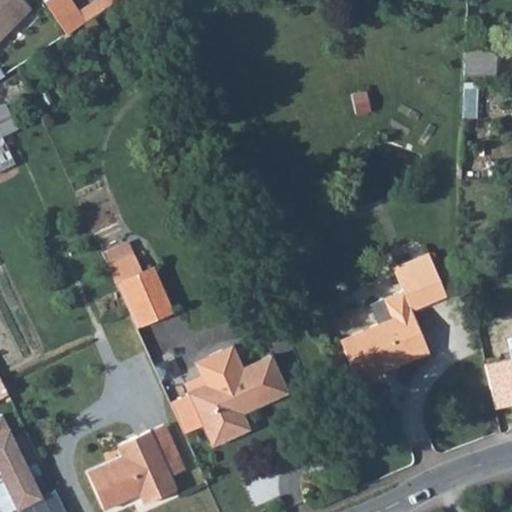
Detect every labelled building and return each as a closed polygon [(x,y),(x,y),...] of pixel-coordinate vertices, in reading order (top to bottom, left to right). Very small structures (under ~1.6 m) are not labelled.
[(0,0),(0,32),(27,3),(23,0),(0,0)] [(65,33),(83,22),(67,0),(43,0),(65,33)] [(466,47),(466,75),(498,76),(500,49),(466,47)] [(468,82),(465,112),(476,113),(478,83),(468,82)] [(2,105),(0,105),(0,133),(13,128),(2,105)] [(0,137),(0,169),(13,164),(0,137)] [(103,251),(117,281),(143,271),(129,239),(103,251)] [(412,310),(446,298),(430,256),(396,269),(404,291),(370,304),(377,324),(346,337),(362,382),(385,374),(382,367),(426,351),(412,310)] [(139,326),(171,311),(152,267),(143,271),(117,281),(139,326)] [(288,392),(272,356),(190,390),(213,442),(249,427),(242,412),(288,392)] [(0,511),(10,511),(41,498),(1,415),(0,415),(0,477),(1,479),(0,479),(0,511)] [(165,423),(151,430),(171,476),(184,471),(165,423)] [(171,476),(151,430),(118,444),(121,454),(88,469),(103,507),(137,492),(143,502),(176,488),(171,476)]
